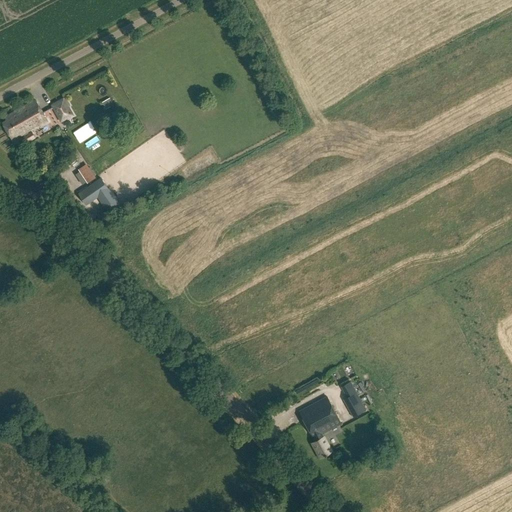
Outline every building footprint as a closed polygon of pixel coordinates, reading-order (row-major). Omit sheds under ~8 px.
[(102,102),(106,109),(113,105),(109,98),(102,102)] [(65,99),(52,105),(61,121),(67,118),(68,119),(73,116),(68,107),(69,106),(65,99)] [(24,138),(27,143),(36,138),(33,133),(29,135),(27,133),(47,122),(36,101),(5,118),(7,121),(2,124),(12,141),(23,135),(25,138),(24,138)] [(79,170),(88,182),(94,178),(86,165),(79,170)] [(119,204),(101,179),(79,194),(86,204),(98,196),(109,211),(119,204)] [(356,393),(344,400),(353,416),(366,410),(356,393)] [(322,434),(341,424),(327,397),(299,411),(314,438),(315,438),(316,441),(311,443),(319,458),(325,455),(325,456),(327,455),(327,454),(332,452),(324,437),(322,434)]
